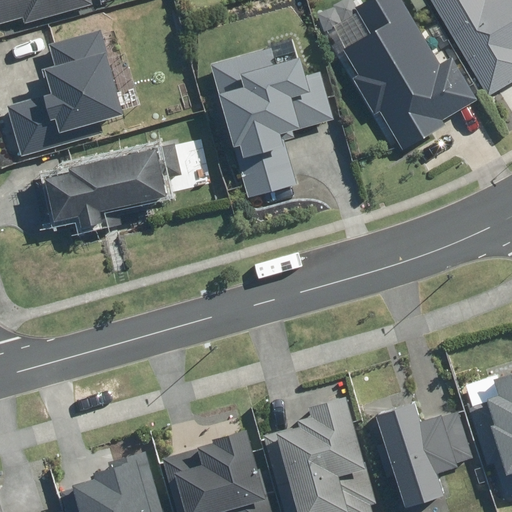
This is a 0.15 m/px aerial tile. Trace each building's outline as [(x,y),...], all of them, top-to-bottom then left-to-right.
[(0,0),(0,29),(95,5),(93,0),(0,0)] [(440,64),(404,0),(362,0),(360,1),(376,30),(344,47),(358,72),(354,75),(376,115),(381,112),(402,150),(451,123),(447,115),(478,98),(455,56),(440,64)] [(511,0),(433,0),(491,99),(511,86),(511,0)] [(48,93),(6,105),(20,155),(94,134),(91,124),(126,114),(102,29),(48,44),(54,65),(41,69),(48,93)] [(297,42),(213,64),(248,196),(299,182),(288,140),(295,138),(293,129),(338,117),(325,68),(306,73),(297,42)] [(35,176),(47,225),(79,217),(82,228),(107,221),(104,211),(188,191),(176,141),(35,176)] [(497,463),(509,501),(511,500),(511,373),(494,379),(499,397),(469,407),(488,465),(497,463)] [(371,511),(370,505),(375,503),(346,397),(308,407),(311,418),(297,422),(299,426),(264,435),(284,511),(371,511)] [(395,474),(406,507),(443,495),(437,476),(457,469),(455,464),(473,458),(457,410),(423,422),(416,402),(375,416),(384,444),(377,447),(387,477),(395,474)] [(164,457),(177,511),(277,511),(266,468),(257,471),(247,430),(212,439),(214,444),(164,457)] [(69,486),(75,511),(162,511),(146,451),(107,462),(109,468),(93,472),(95,479),(69,486)] [(0,511),(42,511),(38,511),(2,511),(0,503),(0,511)]
